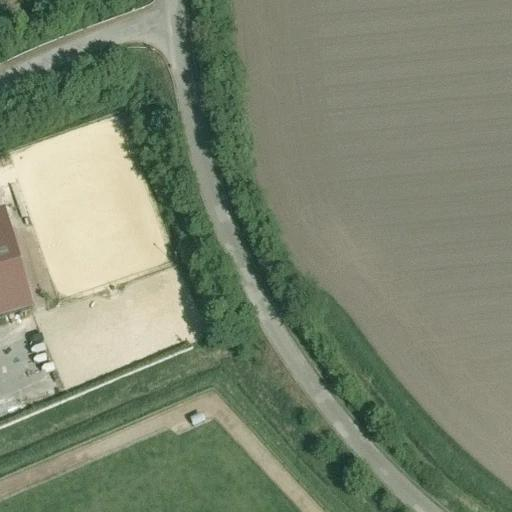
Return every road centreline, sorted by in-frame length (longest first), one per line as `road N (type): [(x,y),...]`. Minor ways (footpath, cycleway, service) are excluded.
road 1 (residential): [(164,27),(193,164),(253,316),(365,462),(420,511)]
road 2 (residential): [(164,27),(67,52),(0,92)]
